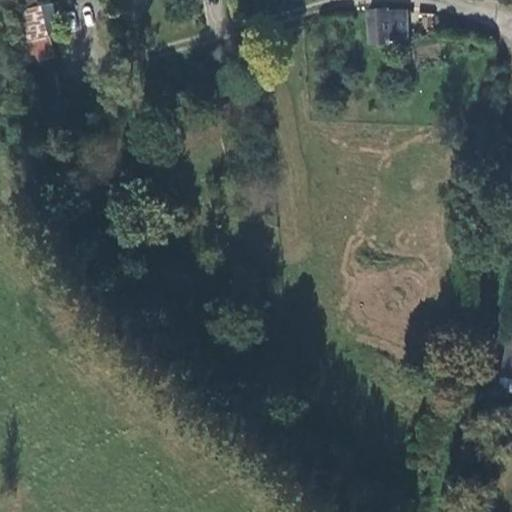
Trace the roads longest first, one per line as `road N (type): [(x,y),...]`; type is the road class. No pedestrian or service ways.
road 1 (track): [(511,193),(488,361),(446,479),(443,511)]
road 2 (track): [(348,0),(81,69)]
